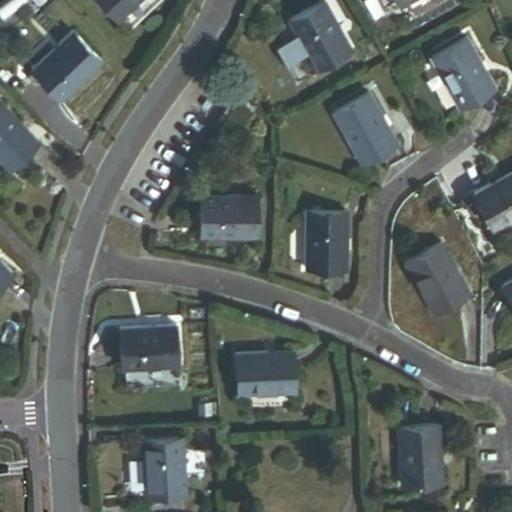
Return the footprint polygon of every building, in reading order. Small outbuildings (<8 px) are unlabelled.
[(101,0),(118,18),(136,0),(101,0)] [(136,0),(118,18),(129,30),(161,0),(136,0)] [(324,2),(289,20),(315,69),(350,51),(324,2)] [(73,31),(33,69),(60,97),(100,60),(73,31)] [(493,87),(466,39),(430,58),(457,107),(493,87)] [(368,93),(334,112),(360,161),(395,142),(368,93)] [(253,106),(236,95),(225,111),(242,123),(253,106)] [(1,100),(0,101),(0,158),(9,168),(38,141),(1,100)] [(511,171),(473,193),(493,228),(511,217),(511,171)] [(256,195),(200,195),(200,235),(256,235),(256,195)] [(346,212),(307,211),(305,267),(345,268),(346,212)] [(467,293),(442,244),(407,262),(433,311),(467,293)] [(0,259),(0,281),(11,271),(0,259)] [(511,279),(503,284),(511,299),(511,279)] [(175,324),(118,327),(120,368),(178,365),(175,324)] [(292,350),(236,353),(238,393),(294,390),(292,350)] [(438,425),(397,427),(400,482),(440,480),(438,425)] [(182,438),(141,440),(144,493),(185,491),(182,438)]
